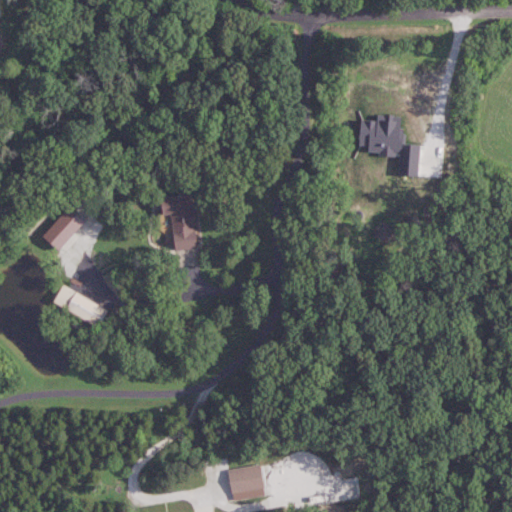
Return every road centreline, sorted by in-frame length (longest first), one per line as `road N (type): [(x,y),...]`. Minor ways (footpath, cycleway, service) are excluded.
road 1 (residential): [(312,17),(303,142),(279,205),(277,307),(254,344),(214,380),(187,390),(44,393),(0,402)]
road 2 (residential): [(511,11),(312,17),(229,0)]
